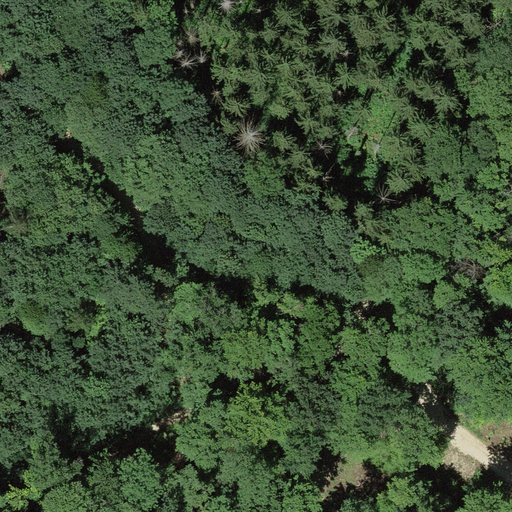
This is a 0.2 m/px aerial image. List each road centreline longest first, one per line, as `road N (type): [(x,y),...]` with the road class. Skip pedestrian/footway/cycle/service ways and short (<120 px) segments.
road 1 (track): [(350,321),(307,290),(167,265),(80,149),(0,84)]
road 2 (track): [(350,321),(394,267),(511,64)]
road 3 (track): [(70,459),(125,417),(152,366),(167,323),(167,265)]
road 4 (track): [(511,472),(419,396),(350,321)]
road 5 (track): [(350,321),(330,438),(306,511)]
